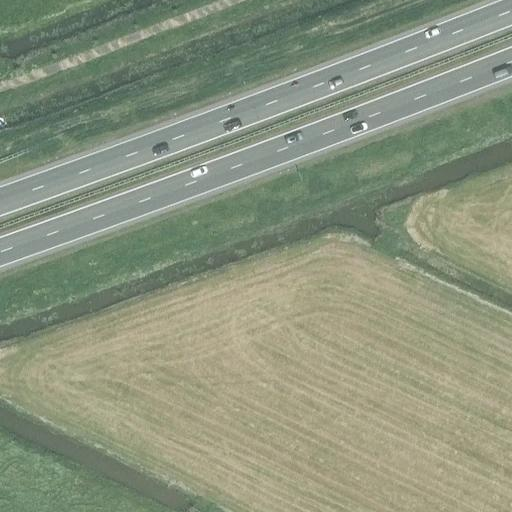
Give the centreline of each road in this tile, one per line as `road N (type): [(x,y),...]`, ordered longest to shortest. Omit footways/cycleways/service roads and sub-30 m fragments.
road 1 (trunk): [(0,254),(511,61)]
road 2 (trunk): [(511,10),(0,202)]
